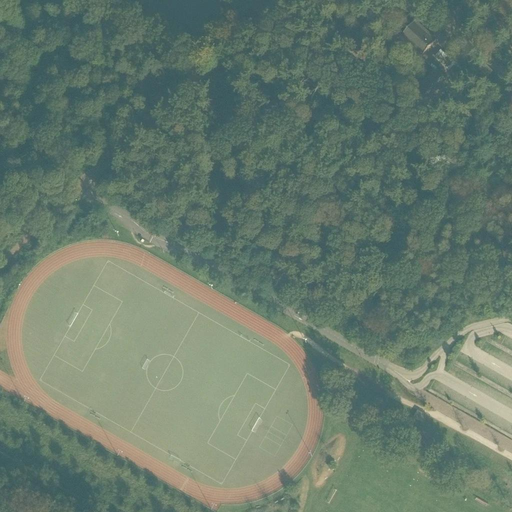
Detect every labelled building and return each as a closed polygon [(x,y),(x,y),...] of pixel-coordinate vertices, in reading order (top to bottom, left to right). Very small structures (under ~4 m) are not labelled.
[(340,0),(351,9),(358,0),(340,0)] [(398,39),(420,59),(437,41),(414,21),(398,39)] [(446,45),(432,57),(441,66),(454,54),(446,45)] [(412,94),(430,111),(452,86),(434,69),(412,94)] [(426,416),(418,411),(413,418),(422,423),(426,416)]
